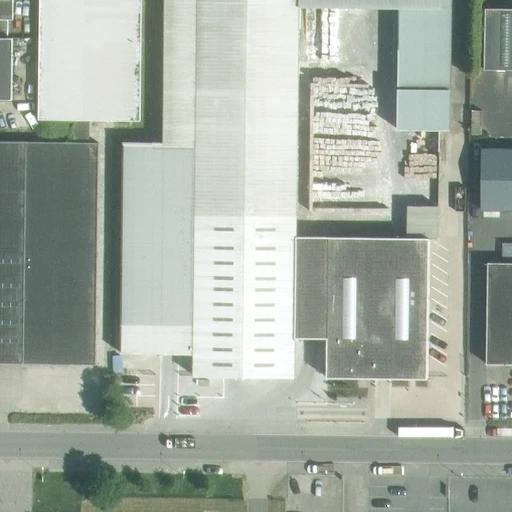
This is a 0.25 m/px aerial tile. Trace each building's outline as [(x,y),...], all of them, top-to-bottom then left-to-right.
[(140,121),(141,0),(40,0),(39,120),(74,120),(74,143),(0,141),(0,363),(96,365),(99,143),(89,143),(90,120),(140,121)] [(13,20),(13,0),(0,0),(0,38),(8,38),(8,20),(13,20)] [(296,236),(299,7),(399,8),(398,129),(450,130),(451,0),(172,0),(171,143),(123,142),(120,353),(194,354),(194,376),(294,377),(295,338),(327,338),(326,378),(427,379),(429,238),(408,238),(296,236)] [(511,70),(511,9),(485,9),(484,70),(511,70)] [(13,38),(8,38),(0,38),(0,99),(12,100),(13,38)] [(471,135),(481,135),(481,112),(471,112),(471,135)] [(481,210),(511,210),(511,148),(482,149),(481,210)] [(409,207),(408,238),(429,238),(436,238),(437,208),(409,207)] [(511,263),(487,263),(486,364),(511,364),(511,263)]
